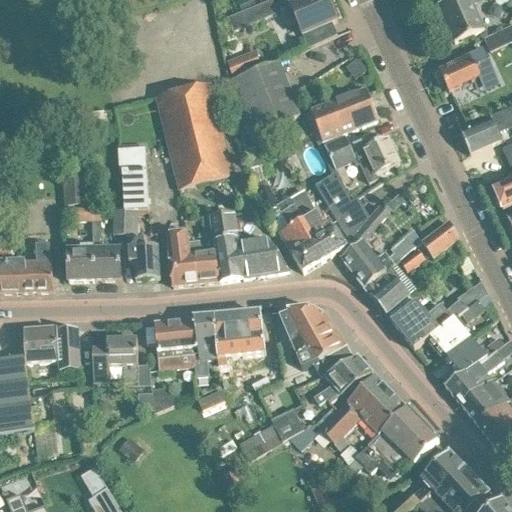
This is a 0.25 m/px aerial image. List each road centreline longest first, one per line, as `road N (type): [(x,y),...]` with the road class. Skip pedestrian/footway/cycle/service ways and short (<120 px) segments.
road 1 (tertiary): [(511,489),(335,294),(0,311)]
road 2 (residential): [(511,305),(367,0)]
